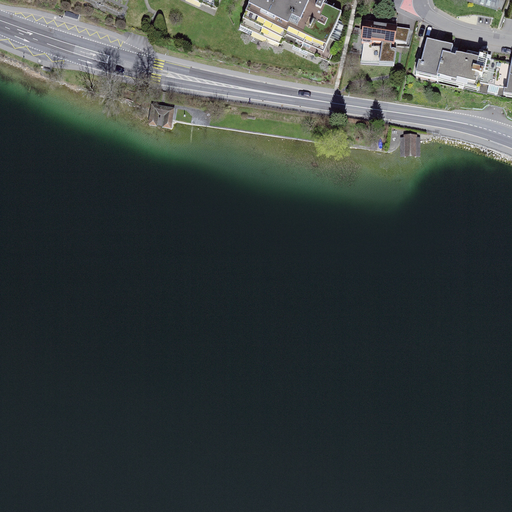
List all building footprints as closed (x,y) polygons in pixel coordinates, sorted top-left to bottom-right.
[(215,7),(218,0),(182,0),(212,13),(214,7),(215,7)] [(330,65),(346,30),(319,19),(326,3),(320,1),(316,10),(293,0),(253,0),(239,32),(317,67),(320,60),(330,65)] [(410,50),(412,31),(362,27),(359,66),(394,69),(396,48),(410,50)] [(478,96),(487,59),(479,57),(478,61),(466,58),(465,62),(455,59),(454,65),(449,64),(452,52),(424,46),(418,71),(416,81),(478,96)] [(173,110),(153,106),(150,125),(170,128),(173,110)] [(418,139),(405,139),(405,164),(418,164),(418,139)]
